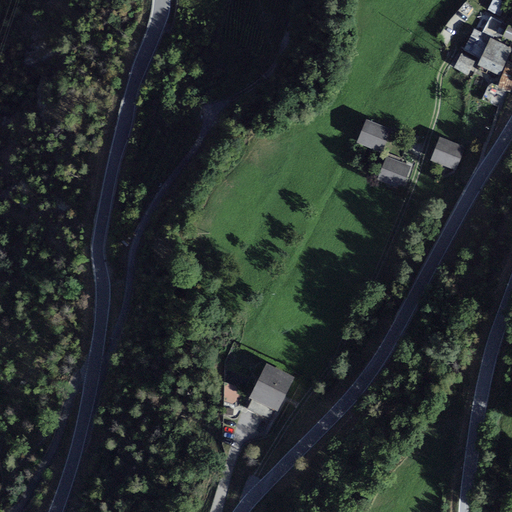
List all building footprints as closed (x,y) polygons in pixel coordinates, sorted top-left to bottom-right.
[(508,0),(491,0),(485,13),(499,20),(508,0)] [(511,49),(511,45),(475,30),(467,47),(480,53),(475,63),(501,74),(511,49)] [(474,56),(462,52),(457,65),(469,70),(474,56)] [(393,125),(365,116),(357,139),(384,149),(393,125)] [(471,145),(440,134),(432,158),(463,169),(471,145)] [(413,167),(383,156),(375,177),(405,188),(413,167)] [(294,372),(263,358),(245,394),(279,408),(294,372)]
